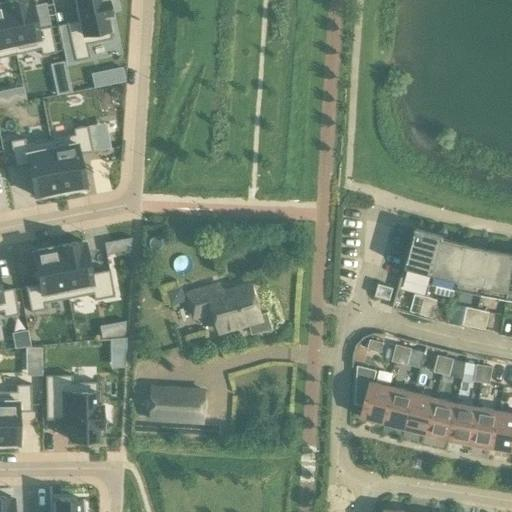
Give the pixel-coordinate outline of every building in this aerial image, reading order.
[(13,0),(5,2),(16,54),(40,49),(41,56),(56,52),(50,26),(37,29),(30,0),(13,0)] [(75,0),(79,20),(66,23),(74,61),(89,58),(86,44),(112,38),(106,15),(110,14),(107,0),(75,0)] [(0,57),(5,56),(16,54),(5,2),(3,2),(4,3),(0,3),(0,57)] [(65,63),(51,65),(57,97),(71,95),(65,63)] [(121,69),(111,71),(114,86),(124,84),(121,69)] [(55,139),(50,140),(60,191),(64,191),(82,188),(82,187),(85,186),(79,155),(93,152),(88,126),(73,129),(74,135),(55,139)] [(24,138),(10,141),(15,167),(28,165),(34,196),(37,196),(56,193),(56,192),(60,191),(50,140),(25,144),(24,138)] [(441,238),(443,239),(443,236),(416,229),(402,277),(429,284),(441,238)] [(441,238),(429,284),(455,290),(466,244),(443,239),(441,238)] [(81,241),(58,245),(68,298),(92,294),(93,300),(114,296),(109,269),(90,273),(84,241),(81,242),(81,241)] [(466,244),(455,290),(481,296),(490,250),(466,244)] [(38,283),(25,285),(30,312),(45,309),(43,303),(65,299),(68,298),(58,245),(57,246),(54,247),(36,250),(36,251),(32,251),(38,283)] [(511,270),(511,253),(490,250),(481,296),(507,301),(511,270)] [(390,300),(393,288),(379,283),(375,296),(390,300)] [(268,311),(261,313),(252,285),(218,295),(215,286),(192,293),(197,312),(212,307),(219,331),(249,323),(252,334),(273,328),(268,311)] [(0,310),(2,311),(3,317),(18,315),(13,288),(0,290),(0,310)] [(421,315),(426,297),(415,294),(410,311),(421,315)] [(426,297),(421,315),(433,318),(437,300),(426,297)] [(474,327),(478,309),(467,307),(463,325),(474,327)] [(478,309),(474,327),(485,330),(489,312),(478,309)] [(381,352),(384,343),(370,339),(368,349),(381,352)] [(400,363),(404,346),(396,344),(392,361),(400,363)] [(412,348),(404,346),(400,363),(408,365),(412,348)] [(442,373),(446,357),(438,355),(434,371),(442,373)] [(454,359),(446,357),(442,373),(449,375),(454,359)] [(482,382),(485,365),(477,364),(474,381),(482,382)] [(384,423),(394,387),(374,382),(377,370),(358,365),(355,403),(365,405),(362,416),(361,416),(361,417),(384,423)] [(493,367),(485,365),(482,382),(490,384),(493,367)] [(72,375),(45,375),(45,419),(59,419),(59,422),(70,422),(70,440),(74,440),(75,442),(93,442),(93,439),(97,439),(97,427),(101,427),(101,404),(97,404),(96,394),(96,382),(72,382),(72,375)] [(16,391),(0,391),(0,444),(14,444),(18,444),(17,411),(30,411),(30,384),(16,384),(16,391)] [(394,387),(384,423),(405,428),(415,392),(394,387)] [(153,388),(151,418),(204,421),(206,391),(153,388)] [(415,392),(405,428),(426,434),(435,398),(415,392)] [(435,398),(426,434),(448,439),(456,403),(435,398)] [(456,403),(448,439),(471,443),(478,407),(456,403)] [(499,411),(478,407),(471,443),(492,447),(499,411)] [(511,412),(499,411),(492,447),(511,450),(511,412)] [(10,496),(0,496),(0,511),(12,511),(12,497),(10,497),(10,496)] [(53,511),(80,511),(81,499),(76,499),(76,498),(58,499),(53,499),(53,511)]
